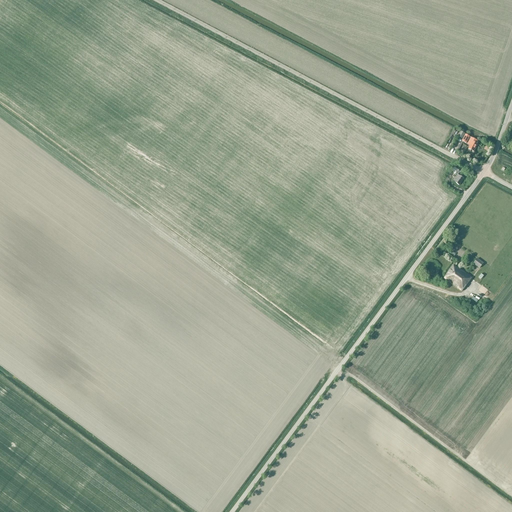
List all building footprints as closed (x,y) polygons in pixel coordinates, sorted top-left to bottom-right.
[(473,152),(477,144),(478,142),(471,138),(468,145),(470,146),(468,149),(473,152)] [(450,171),(453,173),(456,175),(459,170),(453,166),(450,171)] [(464,179),(459,176),(457,175),(455,178),(454,177),(453,179),(454,179),(453,181),(459,186),(464,179)] [(483,263),(477,259),(473,264),(479,269),(483,263)] [(462,292),(472,279),(453,265),(445,274),(446,275),(443,278),(462,292)]
